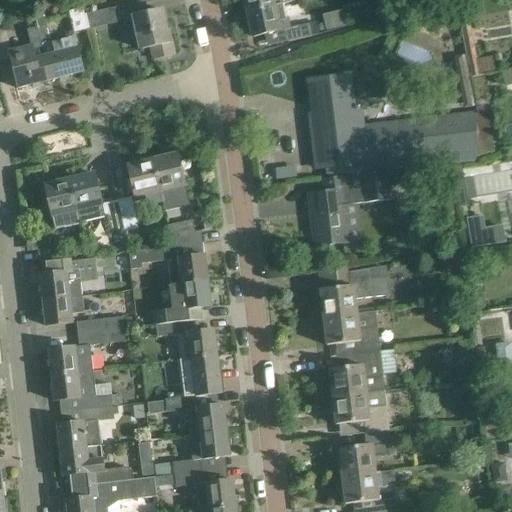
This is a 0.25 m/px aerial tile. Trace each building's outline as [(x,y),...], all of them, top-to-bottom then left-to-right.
[(244,0),(247,13),(283,5),(300,1),(300,0),(244,0)] [(286,21),(283,6),(283,5),(247,13),(253,38),(280,32),(278,23),(286,22),(286,21)] [(83,9),(69,12),(74,32),(74,34),(89,31),(85,15),(84,16),(83,9)] [(86,15),(85,15),(89,31),(109,26),(109,24),(106,11),(86,15)] [(133,17),(141,51),(150,49),(153,60),(175,55),(172,42),(169,43),(162,11),(133,17)] [(83,73),(73,32),(68,33),(69,38),(58,40),(58,36),(54,37),(53,34),(48,35),(44,17),(36,20),(51,81),(83,73)] [(31,47),(8,52),(11,60),(18,90),(51,81),(36,20),(35,20),(37,28),(27,31),(31,47)] [(4,24),(0,24),(0,63),(7,61),(3,43),(9,42),(4,24)] [(291,30),(284,32),(287,43),(311,38),(311,37),(308,25),(291,29),(291,30)] [(465,56),(453,59),(457,80),(469,78),(465,56)] [(477,60),(467,61),(470,78),(497,72),(494,56),(477,60)] [(505,89),(511,87),(511,68),(501,71),(505,89)] [(453,164),(480,161),(475,120),(474,116),(362,129),(359,108),(354,109),(350,76),(318,80),(322,115),(310,116),(317,170),(327,168),(328,176),(349,174),(350,177),(411,169),(453,164)] [(488,118),(475,120),(480,161),(486,160),(492,158),(496,157),(488,118)] [(160,192),(165,213),(190,207),(178,156),(152,161),(160,193),(160,192)] [(131,181),(124,182),(127,196),(134,195),(134,198),(160,193),(152,161),(128,167),(131,181)] [(461,167),(454,168),(456,183),(457,189),(460,210),(467,208),(464,188),(461,167)] [(288,169),(276,170),(278,181),(290,179),(288,169)] [(325,194),(309,196),(315,248),(315,249),(349,245),(349,243),(345,207),(393,202),(391,188),(413,185),(411,169),(350,177),(349,177),(324,180),(325,194)] [(118,202),(101,205),(95,175),(69,181),(79,225),(80,225),(80,223),(108,217),(113,236),(125,233),(118,202)] [(65,229),(79,225),(69,181),(44,187),(52,218),(55,231),(65,229)] [(125,233),(138,230),(131,198),(118,202),(125,233)] [(172,248),(203,244),(201,232),(195,233),(193,222),(193,221),(174,225),(168,227),(172,248)] [(214,221),(203,224),(205,231),(216,229),(214,221)] [(170,287),(207,283),(203,244),(172,248),(128,253),(131,271),(142,270),(141,265),(167,262),(170,287)] [(62,249),(48,251),(38,252),(39,264),(63,261),(62,249)] [(441,255),(444,276),(463,274),(461,253),(441,255)] [(63,261),(39,264),(39,265),(45,264),(47,276),(41,276),(44,301),(82,297),(79,271),(96,269),(95,258),(63,262),(63,261)] [(346,288),(320,291),(323,318),(356,315),(354,301),(386,297),(386,296),(382,268),(349,273),(345,274),(346,288)] [(200,309),(210,308),(207,283),(170,287),(173,311),(154,314),(154,315),(152,315),(154,326),(156,326),(182,323),(201,321),(200,309)] [(486,309),(484,296),(472,297),(474,310),(486,309)] [(72,325),(71,316),(84,314),(82,297),(44,301),(47,328),(72,325)] [(379,353),(376,327),(377,327),(375,313),(356,315),(323,318),(327,347),(353,344),(355,356),(379,353)] [(76,324),(77,336),(124,330),(122,318),(76,324)] [(213,332),(189,335),(188,334),(184,335),(182,323),(156,326),(157,339),(176,336),(179,362),(191,360),(217,357),(213,332)] [(77,336),(79,348),(125,343),(124,330),(77,336)] [(459,356),(475,354),(473,341),(458,343),(459,356)] [(511,343),(496,345),(500,375),(511,373),(511,343)] [(49,351),(52,377),(93,372),(90,347),(49,351)] [(333,399),(385,392),(383,376),(397,374),(394,351),(379,353),(355,356),(356,368),(329,371),(333,399)] [(221,394),(217,357),(191,360),(179,362),(184,399),(192,398),(221,394)] [(93,372),(52,377),(55,403),(60,402),(64,402),(65,413),(117,407),(123,407),(123,406),(122,396),(111,397),(111,396),(96,398),(93,372)] [(509,381),(500,382),(502,395),(511,394),(509,381)] [(388,432),(386,408),(387,407),(385,392),(333,399),(336,426),(361,423),(363,435),(388,432)] [(197,409),(193,410),(192,398),(184,399),(184,398),(165,401),(167,414),(185,411),(189,437),(201,436),(226,432),(222,407),(197,410),(197,409)] [(143,406),(133,408),(135,421),(145,419),(143,406)] [(464,421),(478,420),(477,406),(463,407),(464,421)] [(62,426),(58,426),(61,452),(101,448),(98,422),(114,420),(113,416),(119,415),(117,407),(65,413),(67,425),(62,426)] [(199,461),(229,458),(226,432),(201,436),(189,437),(192,462),(199,461)] [(342,478),(375,474),(373,459),(391,457),(388,432),(363,435),(364,448),(339,450),(342,478)] [(101,448),(61,452),(62,460),(64,478),(72,477),(73,489),(86,488),(86,487),(133,482),(133,481),(132,472),(127,469),(120,470),(105,472),(101,448)] [(154,480),(201,474),(199,461),(192,462),(154,466),(156,478),(154,479),(154,480)] [(507,482),(505,464),(489,466),(491,484),(507,482)] [(152,465),(140,466),(142,478),(154,476),(152,465)] [(375,474),(342,478),(345,506),(353,505),(372,503),(372,511),(397,511),(395,487),(393,472),(375,474)] [(201,474),(175,477),(176,486),(176,488),(195,486),(198,511),(235,507),(232,481),(228,482),(227,482),(202,485),(201,474)] [(119,502),(156,498),(154,480),(154,479),(133,481),(133,482),(86,487),(86,488),(88,499),(66,501),(67,511),(107,511),(107,510),(119,502)]
